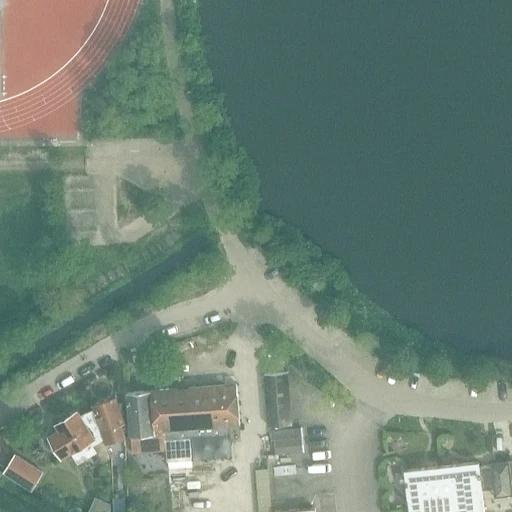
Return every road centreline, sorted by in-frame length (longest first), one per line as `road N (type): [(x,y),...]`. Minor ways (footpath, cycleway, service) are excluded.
road 1 (residential): [(511,411),(416,405),(378,394),(250,285)]
road 2 (residential): [(250,285),(208,205),(165,0)]
road 3 (residential): [(0,413),(153,322),(250,285)]
